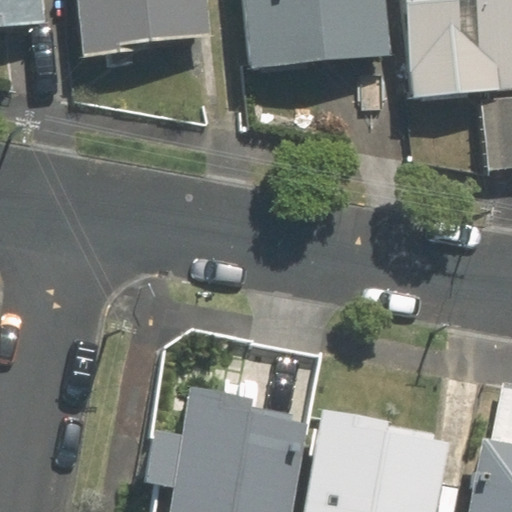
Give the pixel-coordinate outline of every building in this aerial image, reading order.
[(0,0),(0,36),(34,34),(31,0),(0,0)] [(61,0),(68,67),(112,63),(111,53),(202,45),(198,0),(61,0)] [(231,0),(237,78),(379,69),(374,0),(231,0)] [(511,0),(386,0),(399,109),(470,101),(479,177),(511,173),(511,0)] [(211,334),(160,323),(148,380),(199,390),(211,334)] [(279,511),(297,419),(170,395),(161,443),(134,438),(124,489),(156,495),(152,511),(279,511)] [(368,426),(351,511),(425,511),(439,439),(368,426)] [(511,511),(511,449),(469,442),(456,511),(511,511)]
